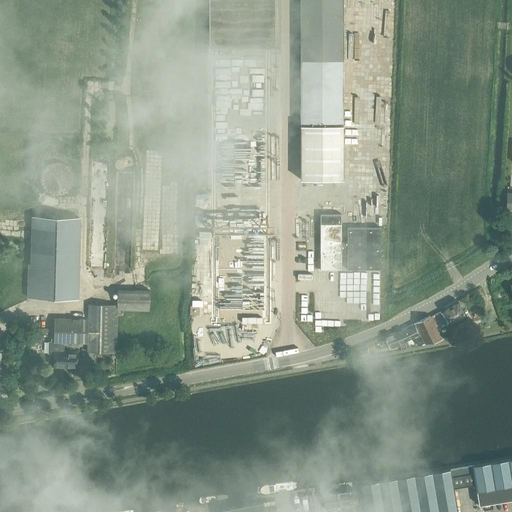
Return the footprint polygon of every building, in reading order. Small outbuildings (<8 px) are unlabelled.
[(209,0),(209,47),(275,46),(275,0),(209,0)] [(342,0),(300,0),(301,179),(343,179),(342,0)] [(45,168),(44,169),(44,170),(43,171),(42,173),(42,174),(41,175),(41,177),(41,178),(41,180),(41,181),(42,182),(42,184),(42,185),(43,186),(44,188),(45,189),(46,190),(47,191),(48,192),(49,192),(50,193),(52,194),(53,194),(54,194),(56,195),(57,195),(59,195),(60,194),(61,194),(63,194),(64,193),(65,192),(67,192),(68,191),(69,190),(70,189),(70,188),(71,186),(72,185),(72,184),(73,182),(73,181),(73,180),(73,178),(73,177),(73,175),(73,174),(72,173),(72,171),(71,170),(70,169),(69,168),(68,167),(67,166),(66,165),(65,164),(64,164),(62,163),(61,163),(59,163),(58,162),(57,162),(55,163),(54,163),(52,163),(51,164),(50,164),(49,165),(47,166),(46,167),(45,168)] [(341,213),(320,213),(321,269),(342,268),(342,248),(342,242),(341,213)] [(79,217),(34,216),(33,230),(32,300),(77,301),(79,217)] [(348,242),(342,242),(342,248),(348,248),(348,269),(381,269),(381,227),(348,227),(348,242)] [(55,318),(54,338),(51,338),(51,341),(49,341),(48,353),(55,353),(54,367),(77,367),(78,351),(64,351),(64,342),(88,343),(88,351),(112,352),(117,352),(118,309),(150,310),(150,290),(118,289),(117,304),(89,303),(88,319),(55,318)] [(443,309),(451,323),(458,319),(460,321),(461,321),(465,318),(465,315),(458,301),(443,309)] [(190,305),(190,314),(199,314),(199,306),(190,305)] [(430,315),(415,322),(426,344),(442,339),(430,315)] [(407,327),(396,331),(398,336),(395,337),(397,342),(398,341),(399,343),(398,344),(399,346),(400,348),(401,347),(401,349),(406,347),(404,341),(414,336),(418,345),(425,343),(425,344),(426,344),(415,322),(407,327)] [(398,336),(396,331),(385,336),(387,340),(381,342),(383,347),(388,345),(390,349),(397,346),(398,348),(400,348),(399,346),(398,344),(399,343),(398,341),(397,342),(395,337),(398,336)] [(356,349),(357,354),(368,353),(366,344),(356,349)] [(511,458),(451,469),(452,477),(474,473),(479,505),(511,499),(511,458)] [(361,484),(365,511),(457,511),(452,477),(451,469),(361,484)] [(356,490),(340,492),(342,505),(359,503),(356,490)] [(342,505),(340,492),(323,494),(325,508),(342,505)] [(319,511),(317,499),(311,500),(313,511),(319,511)] [(265,511),(263,501),(222,509),(223,511),(265,511)]
